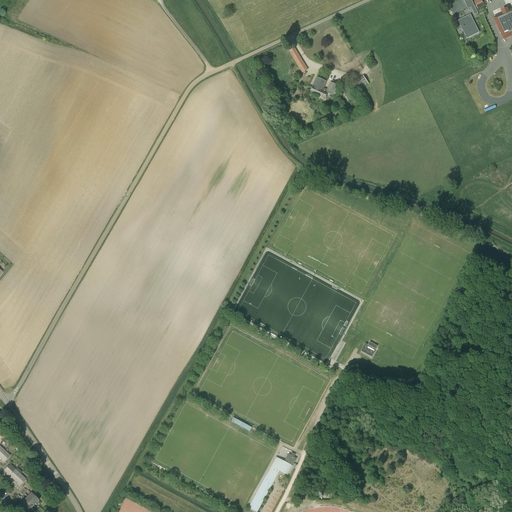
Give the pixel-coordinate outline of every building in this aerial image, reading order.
[(478,13),(471,0),(463,0),(468,9),(471,8),(475,15),(478,13)] [(485,7),(481,0),(478,0),(474,2),(477,10),(485,7)] [(504,39),(511,35),(511,9),(508,12),(507,9),(502,11),(503,14),(494,18),(504,39)] [(467,16),(458,21),(467,38),(479,33),(472,18),(469,19),(467,16)] [(295,48),(289,51),(302,73),(308,70),(295,48)] [(353,96),(369,84),(363,76),(347,87),(349,90),(343,93),(349,101),(354,98),(353,96)] [(310,91),(325,98),(327,94),(323,92),(323,91),(322,91),(327,81),(317,77),(310,91)] [(334,97),(337,98),(342,87),(330,82),(325,93),(334,97)] [(365,343),(361,351),(371,357),(376,349),(365,343)] [(232,419),(231,422),(250,432),(251,430),(252,428),(233,418),(232,419)] [(10,456),(5,451),(0,455),(0,458),(2,460),(1,460),(3,463),(10,456)] [(271,466),(268,472),(276,477),(279,471),(287,475),(292,466),(294,464),(296,459),(288,454),(284,462),(276,457),(271,466)] [(6,474),(9,477),(15,470),(10,464),(4,471),(7,473),(6,474)] [(15,481),(21,475),(15,470),(9,477),(11,479),(12,478),(15,481)] [(26,479),(21,475),(15,481),(17,483),(17,484),(19,487),(26,479)] [(274,480),(266,475),(250,504),(248,508),(256,511),(271,486),(271,485),(274,480)] [(31,493),(28,496),(36,504),(39,500),(31,493)] [(25,499),(33,507),(36,504),(28,496),(25,499)] [(22,503),(30,510),(33,507),(25,499),(22,503)] [(24,511),(27,511),(30,510),(22,503),(18,506),(24,511)]
